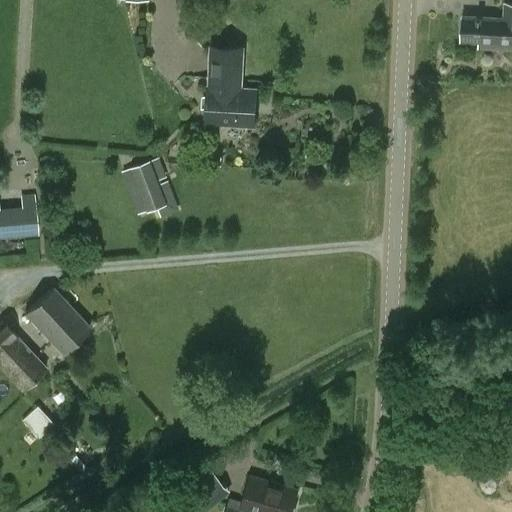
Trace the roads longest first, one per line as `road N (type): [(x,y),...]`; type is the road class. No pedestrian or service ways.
road 1 (tertiary): [(379,511),(393,426),(409,0)]
road 2 (track): [(400,247),(4,275)]
